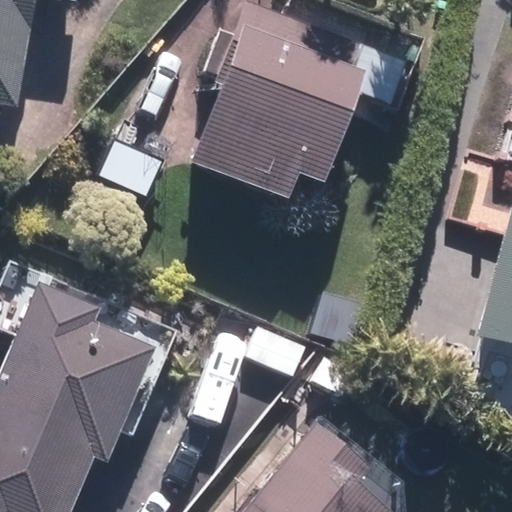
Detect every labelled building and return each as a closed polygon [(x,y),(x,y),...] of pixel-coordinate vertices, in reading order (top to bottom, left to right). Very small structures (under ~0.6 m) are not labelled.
[(0,0),(0,106),(24,108),(34,0),(67,0),(82,1),(81,0),(0,0)] [(222,73),(190,157),(295,197),(305,172),(328,181),(378,49),(249,0),(248,0),(236,31),(216,23),(200,65),(222,73)] [(511,164),(511,198),(476,337),(511,346),(511,111),(499,161),(511,164)] [(37,281),(0,365),(0,511),(76,511),(99,461),(108,465),(164,337),(37,281)] [(316,414),(239,511),(392,511),(411,489),(316,414)]
